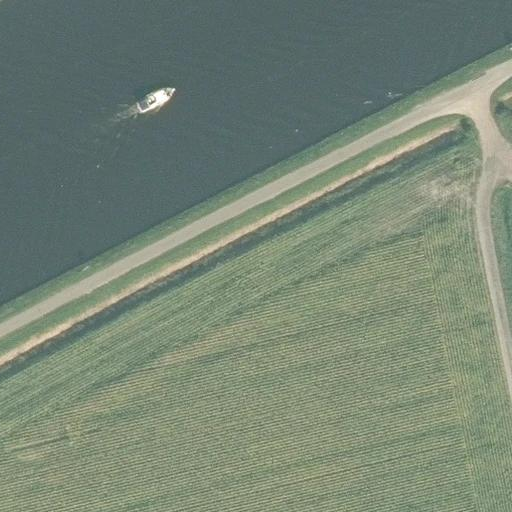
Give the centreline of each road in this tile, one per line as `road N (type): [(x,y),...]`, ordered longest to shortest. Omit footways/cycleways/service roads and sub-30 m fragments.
road 1 (unclassified): [(511,69),(0,333)]
road 2 (track): [(467,92),(492,151),(480,203),(511,371)]
